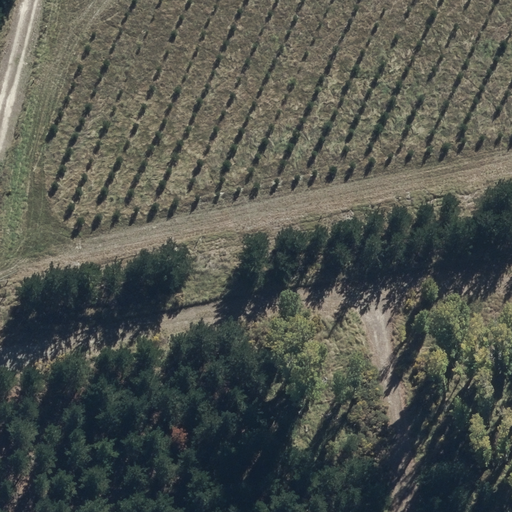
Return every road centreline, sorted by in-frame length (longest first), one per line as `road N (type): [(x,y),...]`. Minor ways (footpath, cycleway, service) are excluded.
road 1 (track): [(407,511),(374,333),(346,296),(316,293),(0,354)]
road 2 (unclassified): [(0,127),(32,0)]
